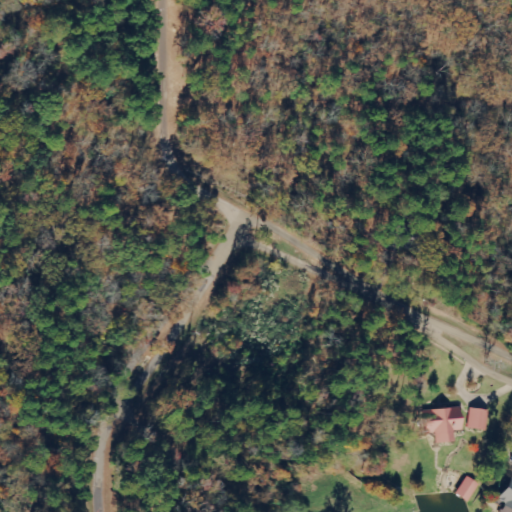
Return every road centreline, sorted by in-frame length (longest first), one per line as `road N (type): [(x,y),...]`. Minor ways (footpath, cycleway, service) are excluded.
road 1 (residential): [(251,212),(145,353),(110,447),(112,511)]
road 2 (residential): [(511,258),(396,297),(251,212)]
road 3 (residential): [(251,212),(167,154),(177,0)]
road 4 (residential): [(145,353),(211,368),(289,511)]
road 5 (residential): [(396,297),(511,446)]
road 6 (residential): [(511,1),(382,0)]
